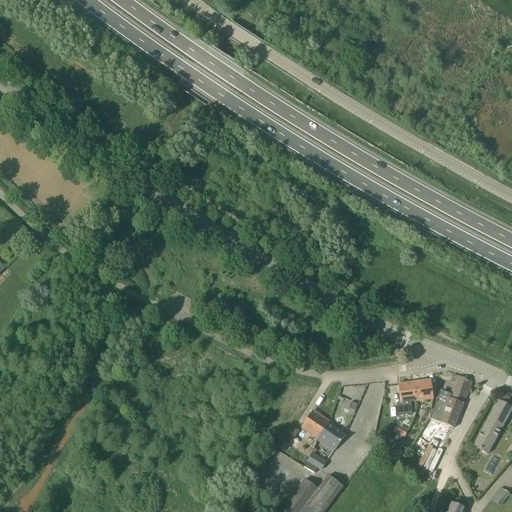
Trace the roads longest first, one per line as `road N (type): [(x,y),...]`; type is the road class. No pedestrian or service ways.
road 1 (trunk): [(86,0),(308,151),(511,264)]
road 2 (unclassified): [(428,349),(414,365),(372,372),(326,375),(283,366),(103,276),(64,252),(0,192)]
road 3 (trunk): [(511,241),(322,135),(121,0)]
road 4 (tertiary): [(188,0),(367,117),(511,198)]
road 5 (tertiary): [(428,349),(104,159)]
road 6 (residential): [(474,511),(450,459),(494,375)]
road 7 (tertiary): [(0,88),(104,159)]
